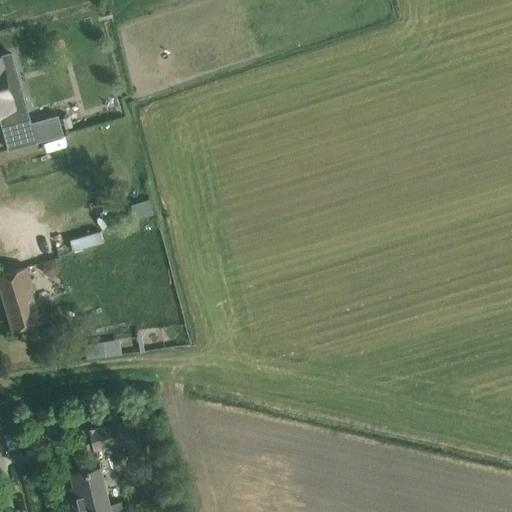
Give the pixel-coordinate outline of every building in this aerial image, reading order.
[(0,57),(0,111),(1,111),(4,125),(18,121),(1,57),(0,57)] [(58,115),(32,122),(37,142),(63,135),(58,115)] [(64,221),(89,217),(88,208),(62,212),(64,221)] [(73,252),(104,240),(99,228),(68,240),(73,252)] [(32,280),(28,265),(0,273),(0,286),(13,329),(41,321),(29,281),(32,280)] [(131,418),(125,420),(124,414),(109,418),(111,424),(88,429),(93,451),(126,443),(131,462),(146,458),(141,437),(136,438),(131,418)] [(72,499),(74,511),(125,511),(122,500),(109,503),(100,467),(71,474),(77,498),(72,499)]
